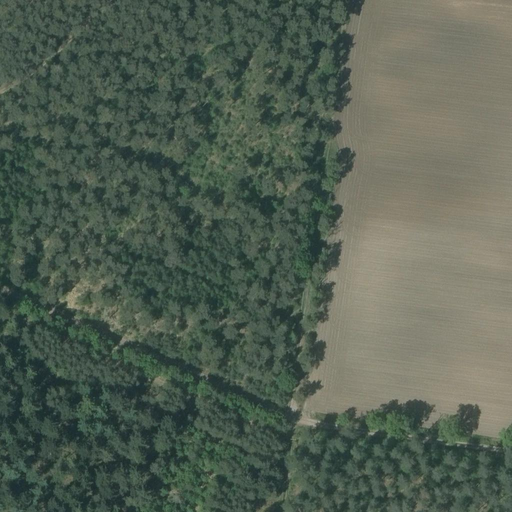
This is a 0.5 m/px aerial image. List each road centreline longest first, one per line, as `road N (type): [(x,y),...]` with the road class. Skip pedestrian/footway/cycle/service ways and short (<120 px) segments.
road 1 (track): [(0,287),(291,415),(511,446)]
road 2 (track): [(343,0),(279,511)]
road 3 (track): [(113,0),(0,97)]
